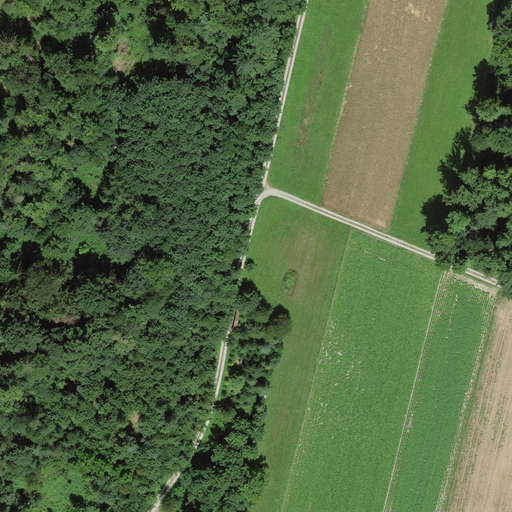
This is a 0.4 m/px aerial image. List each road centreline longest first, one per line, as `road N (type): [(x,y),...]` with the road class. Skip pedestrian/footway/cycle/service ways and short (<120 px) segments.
road 1 (track): [(302,0),(203,425),(148,511)]
road 2 (track): [(260,189),(511,289)]
